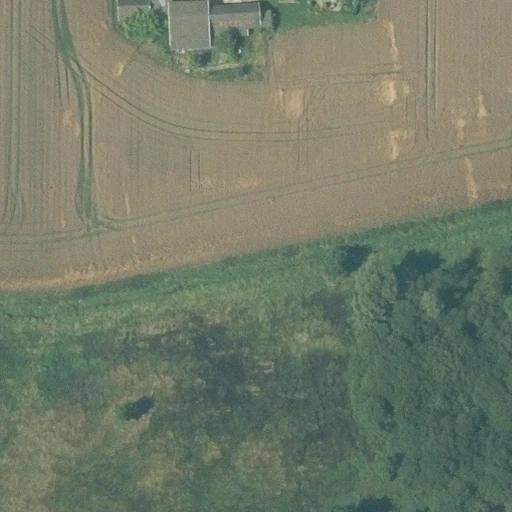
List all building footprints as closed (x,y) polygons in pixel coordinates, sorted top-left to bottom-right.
[(172,2),(149,3),(150,6),(150,25),(173,25),(172,2)] [(118,27),(150,25),(150,6),(118,7),(118,27)] [(206,13),(208,41),(221,40),(260,37),(258,9),(206,13)] [(208,41),(206,13),(194,14),(196,42),(208,41)] [(208,41),(196,42),(197,51),(222,49),(221,40),(208,41)]
